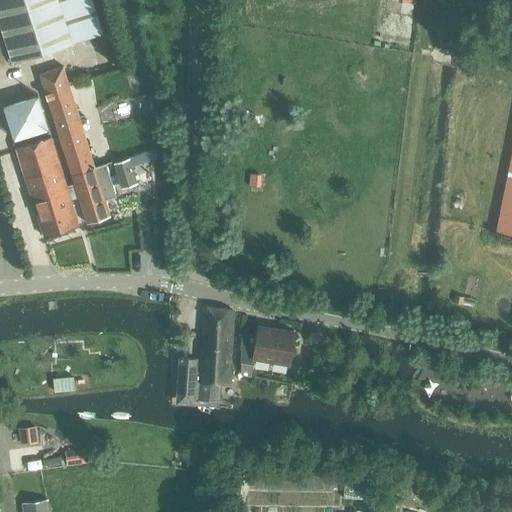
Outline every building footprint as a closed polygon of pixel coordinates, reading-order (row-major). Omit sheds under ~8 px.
[(98,35),(86,0),(0,0),(0,24),(12,62),(98,35)] [(74,184),(66,186),(71,200),(78,198),(86,224),(110,217),(104,200),(117,196),(107,163),(94,167),(63,67),(39,74),(74,184)] [(71,200),(66,186),(51,138),(17,148),(45,237),(79,226),(71,200)] [(511,157),(497,231),(511,234),(511,157)] [(115,163),(123,187),(136,183),(128,159),(115,163)] [(199,399),(220,401),(221,383),(230,383),(234,310),(205,306),(201,374),(197,374),(198,359),(181,358),(178,397),(195,399),(196,380),(201,381),(199,399)] [(242,333),(241,373),(252,375),(255,357),(290,363),(296,332),(260,325),(258,336),(242,333)] [(54,379),(55,393),(76,391),(75,377),(54,379)] [(21,428),(24,444),(35,442),(32,426),(21,428)] [(85,450),(65,453),(67,464),(87,461),(85,450)] [(60,457),(43,460),(45,467),(62,464),(60,457)] [(235,483),(233,503),(243,504),(244,484),(235,483)] [(22,503),(23,511),(48,511),(46,499),(22,503)]
